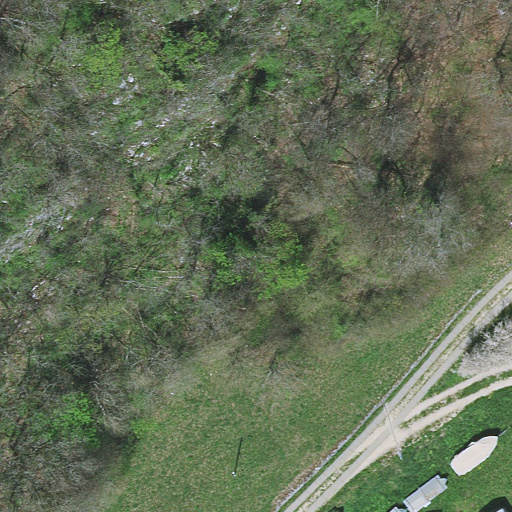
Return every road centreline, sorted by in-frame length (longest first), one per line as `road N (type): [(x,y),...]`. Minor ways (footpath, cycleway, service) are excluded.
road 1 (unclassified): [(511,290),(288,511)]
road 2 (track): [(348,452),(511,385)]
